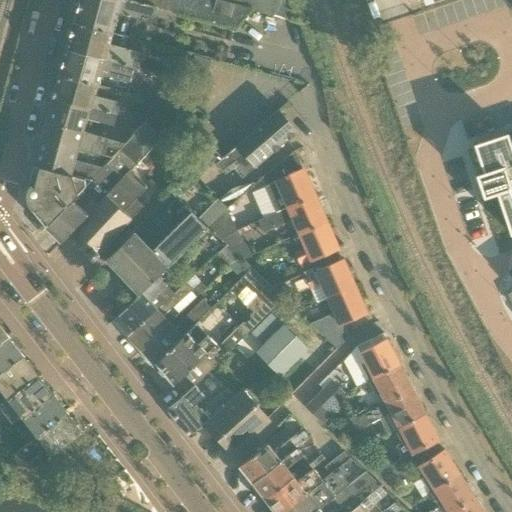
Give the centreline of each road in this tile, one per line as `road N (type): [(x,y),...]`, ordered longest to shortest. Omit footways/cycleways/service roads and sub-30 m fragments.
road 1 (tertiary): [(189,496),(0,247)]
road 2 (residential): [(397,320),(354,340),(189,496)]
road 3 (residential): [(397,320),(306,102)]
road 4 (residential): [(506,511),(397,320)]
road 5 (residential): [(0,197),(53,0)]
road 6 (residential): [(432,113),(429,168),(471,273)]
